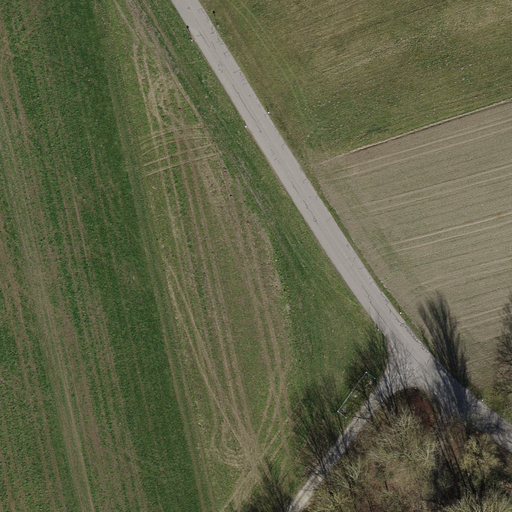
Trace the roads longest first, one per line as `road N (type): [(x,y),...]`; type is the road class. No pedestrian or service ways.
road 1 (unclassified): [(186,0),(406,351),(511,443)]
road 2 (track): [(406,351),(290,511)]
road 3 (track): [(432,511),(441,383)]
